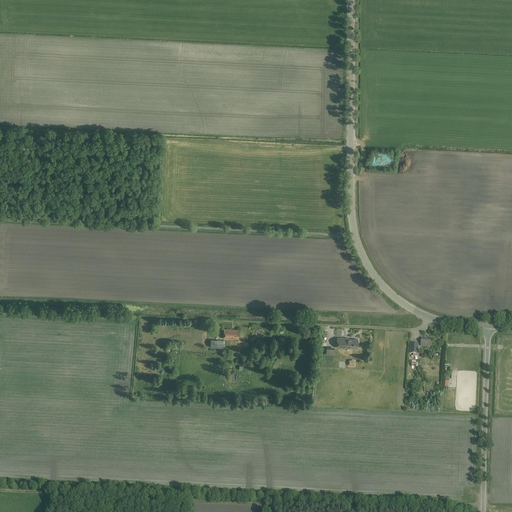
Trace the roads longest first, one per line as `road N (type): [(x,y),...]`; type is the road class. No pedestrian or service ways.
road 1 (track): [(0,489),(255,504),(272,497),(482,506)]
road 2 (tertiary): [(429,317),(379,282),(354,234),(351,0)]
road 3 (unclassified): [(482,511),(487,325)]
road 4 (track): [(236,321),(410,329)]
